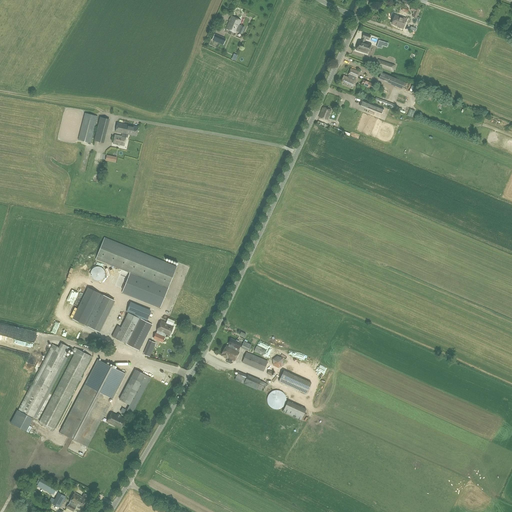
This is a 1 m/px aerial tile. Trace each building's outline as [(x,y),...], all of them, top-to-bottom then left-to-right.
[(412,16),(416,18),(415,22),(418,23),(420,18),(417,17),(420,9),(412,6),(410,10),(414,11),(412,16)] [(401,18),(394,15),(391,24),(397,26),(403,28),(406,19),(402,17),(401,18)] [(235,32),(236,31),(238,32),(241,26),(238,24),(240,20),(231,16),(226,28),(235,32)] [(359,40),(356,49),(367,53),(371,44),(364,41),(365,38),(369,39),(370,36),(364,33),(362,37),(363,37),(362,40),(359,40)] [(375,66),(393,72),(396,65),(379,59),(379,60),(378,59),(375,66)] [(348,75),(348,77),(344,75),(340,84),(352,89),(355,80),(356,78),(359,72),(351,68),(348,75)] [(378,79),(401,88),(404,82),(381,72),(378,79)] [(396,105),(376,97),(375,100),(374,102),(378,103),(385,106),(394,109),(396,105)] [(384,109),(379,107),(378,108),(361,101),(359,105),(382,114),(384,109)] [(323,106),(319,116),(327,120),(331,110),(323,106)] [(384,117),(401,122),(403,113),(387,109),(384,117)] [(331,110),(328,116),(335,119),(337,113),(331,110)] [(91,143),(97,116),(84,113),(78,140),(91,143)] [(103,142),(109,119),(100,117),(94,140),(103,142)] [(127,137),(128,134),(136,136),(138,126),(117,122),(115,132),(122,133),(121,135),(127,136),(126,137),(127,137)] [(121,136),(115,135),(113,143),(124,145),(125,137),(126,137),(127,136),(121,135),(121,136)] [(104,237),(95,259),(129,272),(122,289),(161,305),(176,267),(104,237)] [(88,276),(100,281),(105,269),(93,264),(88,276)] [(99,332),(114,301),(87,287),(72,318),(99,332)] [(130,313),(134,314),(148,320),(151,311),(149,310),(137,305),(134,304),(130,313)] [(128,312),(117,334),(115,338),(139,350),(152,324),(139,318),(128,312)] [(165,334),(169,336),(173,326),(161,321),(157,330),(158,331),(157,334),(156,333),(153,338),(163,342),(165,337),(163,336),(165,334)] [(238,349),(241,344),(239,342),(239,341),(236,340),(236,341),(231,338),(228,343),(229,344),(228,346),(226,345),(221,354),(221,355),(227,358),(227,357),(234,361),(239,352),(237,350),(238,348),(238,349)] [(251,344),(244,341),(241,347),(248,351),(251,344)] [(254,351),(267,357),(269,351),(256,345),(254,351)] [(92,356),(77,348),(39,421),(54,429),(92,356)] [(65,356),(53,350),(21,412),(32,418),(65,356)] [(242,362),(263,371),(268,361),(246,352),(242,362)] [(100,356),(86,384),(84,383),(59,432),(87,447),(104,415),(105,415),(114,396),(112,395),(114,392),(116,393),(129,368),(112,358),(103,354),(102,356),(100,356)] [(31,360),(32,356),(28,355),(25,366),(31,369),(34,361),(31,360)] [(273,365),(278,368),(283,364),(283,358),(277,355),(272,359),(273,365)] [(119,399),(129,405),(134,407),(150,377),(134,369),(119,399)] [(311,383),(283,370),(278,381),(306,394),(311,383)] [(261,380),(247,374),(243,384),(256,390),(261,380)] [(282,412),(301,420),(306,409),(288,400),(282,412)] [(111,412),(107,421),(109,422),(117,427),(121,428),(125,419),(111,412)] [(37,486),(52,495),(57,487),(41,478),(37,486)] [(66,496),(58,492),(52,503),(59,508),(66,496)] [(84,493),(82,497),(75,492),(69,502),(81,509),(87,499),(86,499),(88,496),(84,493)]
